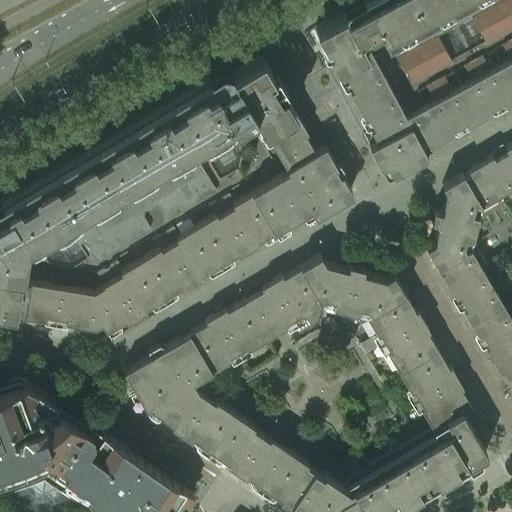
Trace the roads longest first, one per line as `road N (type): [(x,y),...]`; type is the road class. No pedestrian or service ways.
road 1 (secondary): [(0,132),(219,6)]
road 2 (secondary): [(111,0),(0,62)]
